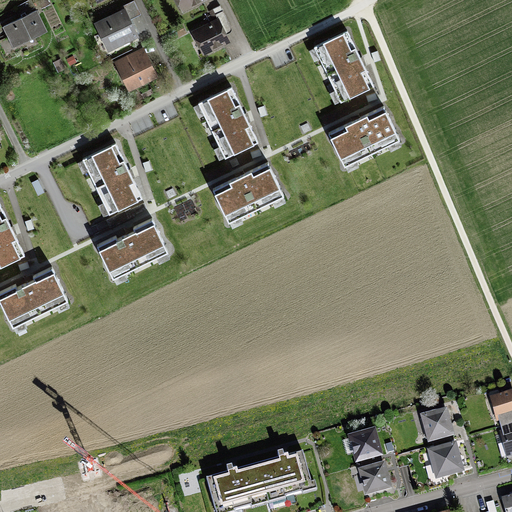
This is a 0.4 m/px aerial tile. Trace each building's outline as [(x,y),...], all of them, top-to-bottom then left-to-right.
[(205,0),(173,0),(181,15),(206,2),(205,0)] [(36,11),(1,28),(10,48),(46,32),(36,11)] [(122,11),(92,24),(106,53),(136,39),(122,11)] [(215,18),(189,31),(202,58),(228,45),(215,18)] [(346,30),(313,46),(339,101),(372,85),(346,30)] [(141,50),(112,65),(127,94),(156,79),(141,50)] [(258,143),(231,86),(196,102),(223,159),(258,143)] [(400,138),(383,105),(329,132),(346,166),(400,138)] [(116,142),(85,157),(111,213),(143,198),(116,142)] [(284,195),(267,161),(213,188),(230,222),(284,195)] [(0,263),(23,252),(0,204),(0,263)] [(153,217),(98,243),(113,277),(169,250),(153,217)] [(52,267),(0,291),(0,295),(13,323),(66,298),(52,267)] [(499,419),(501,426),(503,434),(502,434),(503,435),(505,434),(507,442),(505,442),(509,457),(511,455),(511,395),(511,394),(492,399),(498,419),(499,419)] [(444,412),(424,417),(430,439),(432,439),(434,445),(450,441),(448,434),(450,433),(444,412)] [(373,432),(351,438),(357,461),(360,460),(362,465),(365,464),(370,462),(369,457),(380,454),(373,432)] [(436,451),(431,452),(438,476),(461,470),(454,446),(452,447),(450,441),(434,445),(436,451)] [(257,465),(266,495),(268,504),(273,505),(286,501),(285,497),(302,493),(301,489),(309,487),(311,483),(303,452),(284,458),(282,452),(277,454),(278,459),(257,465)] [(367,470),(361,471),(367,493),(389,487),(383,466),(380,467),(378,460),(370,462),(365,464),(367,470)] [(266,495),(257,465),(233,472),(231,467),(226,468),(228,473),(206,479),(215,509),(222,507),(226,510),(233,508),(234,511),(251,507),(250,503),(257,501),(259,497),(266,495)] [(511,511),(511,495),(511,496),(502,498),(505,511),(511,511)]
